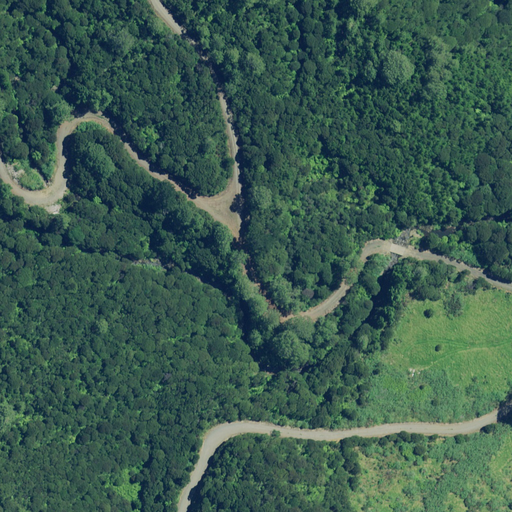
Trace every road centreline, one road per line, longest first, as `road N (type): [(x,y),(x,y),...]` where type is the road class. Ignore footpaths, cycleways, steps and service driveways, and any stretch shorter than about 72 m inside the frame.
road 1 (unclassified): [(511,408),(459,429),(225,430),(203,463),(187,511)]
road 2 (track): [(0,151),(11,184),(49,196),(63,179),(67,126),(101,117),(239,236)]
road 3 (track): [(239,236),(259,290),(284,312),(321,309),(380,245),(464,263),(511,284)]
road 4 (track): [(155,0),(200,45),(225,88),(242,171),(239,236)]
